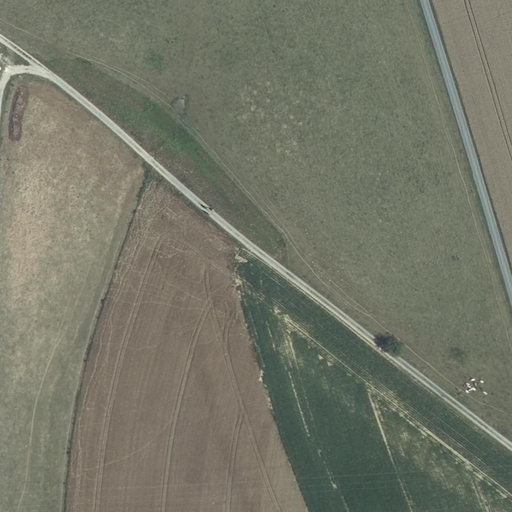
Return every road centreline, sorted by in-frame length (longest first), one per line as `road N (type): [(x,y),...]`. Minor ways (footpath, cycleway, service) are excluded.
road 1 (track): [(511,448),(0,40)]
road 2 (unclassified): [(420,0),(511,296)]
